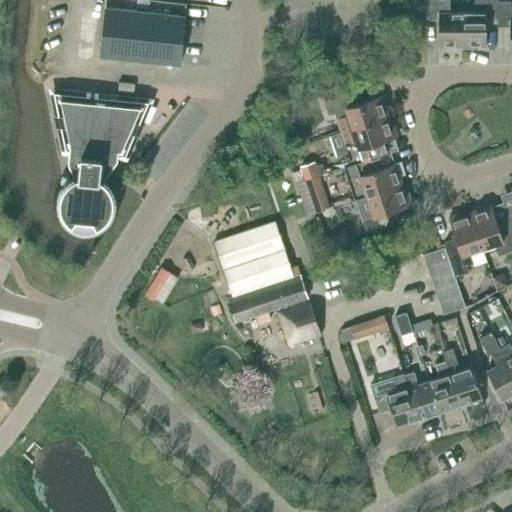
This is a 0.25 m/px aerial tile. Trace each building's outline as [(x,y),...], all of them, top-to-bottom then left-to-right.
[(438,47),(462,47),(462,12),(449,12),(449,0),(425,0),(426,17),(438,17),(438,47)] [(462,12),(462,47),(486,47),(485,17),(497,17),(498,1),(497,0),(474,0),(474,12),(462,12)] [(511,54),(511,5),(510,5),(510,1),(498,1),(497,17),(497,25),(509,25),(509,55),(511,54)] [(105,7),(100,55),(180,64),(185,16),(105,7)] [(413,20),(413,30),(423,30),(423,20),(413,20)] [(334,112),(341,132),(388,116),(385,107),(387,106),(383,95),(361,102),(356,90),(324,101),(328,114),(334,112)] [(140,123),(149,101),(52,91),(57,115),(53,116),(56,127),(60,127),(64,151),(69,151),(68,161),(75,176),(71,178),(68,181),(65,184),(62,188),(61,192),(60,197),(60,202),(61,206),(62,211),(64,215),(67,218),(71,222),(75,224),(79,226),(84,226),(88,227),(93,226),(97,224),(101,222),(105,219),(108,216),(110,212),(112,207),(113,202),(113,200),(113,198),(113,196),(113,193),(112,191),(111,189),(110,187),(109,185),(107,183),(106,181),(103,179),(117,159),(118,156),(125,157),(135,134),(138,136),(143,125),(140,123)] [(388,116),(341,132),(349,157),(342,159),(344,166),(351,164),(352,164),(370,158),(371,158),(378,156),(387,153),(383,140),(397,136),(393,124),(391,125),(388,116)] [(371,158),(370,158),(352,164),(351,164),(344,166),(355,199),(402,184),(399,175),(401,174),(397,162),(374,170),(371,158)] [(301,166),(305,179),(318,175),(314,162),(301,166)] [(318,175),(305,179),(316,212),(329,208),(318,175)] [(402,184),(355,199),(366,232),(392,223),(388,211),(411,203),(407,192),(405,193),(402,184)] [(511,228),(509,221),(497,225),(490,203),(478,207),(479,209),(470,212),(482,247),(494,243),(498,255),(511,249),(511,228)] [(449,259),(453,270),(455,276),(468,272),(466,265),(473,263),(469,252),(482,247),(470,212),(461,215),(460,213),(449,216),(456,239),(443,243),(444,247),(449,259)] [(235,321),(308,297),(300,273),(294,275),(276,220),(214,241),(232,296),(227,297),(235,321)] [(345,233),(325,239),(329,251),(349,244),(345,233)] [(427,266),(449,259),(444,247),(423,254),(427,266)] [(453,270),(448,259),(427,266),(431,278),(453,270)] [(162,268),(146,294),(163,303),(178,277),(162,268)] [(457,282),(455,276),(453,270),(431,278),(435,290),(457,282)] [(504,274),(493,277),(496,288),(507,284),(504,274)] [(461,294),(457,282),(435,290),(439,301),(461,294)] [(465,306),(461,294),(439,301),(443,313),(465,306)] [(279,317),(288,345),(320,336),(309,301),(278,312),(277,312),(279,317)] [(406,312),(395,316),(402,335),(413,331),(406,312)] [(355,338),(387,327),(383,315),(351,326),(355,338)] [(502,399),(511,393),(511,370),(491,331),(479,338),(488,355),(491,354),(497,365),(487,370),(502,399)] [(511,347),(509,343),(500,348),(511,370),(511,347)] [(442,351),(460,405),(482,398),(471,367),(460,370),(452,348),(442,351)] [(400,356),(405,371),(414,368),(410,353),(400,356)] [(439,412),(460,405),(445,361),(436,364),(440,377),(429,380),(439,412)] [(439,412),(429,380),(418,384),(414,371),(404,375),(418,419),(439,412)] [(404,375),(404,374),(403,374),(370,384),(379,412),(391,409),(396,426),(418,419),(404,375)]
